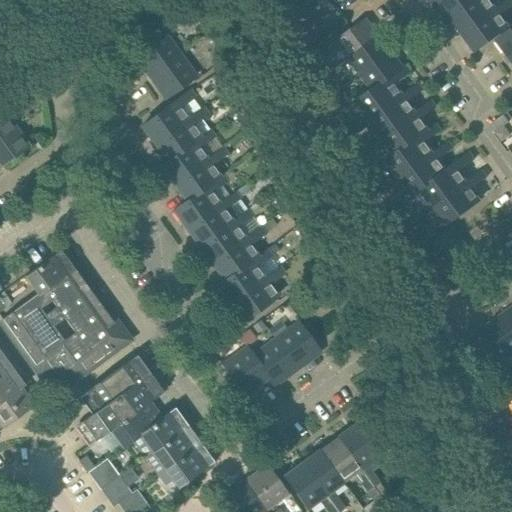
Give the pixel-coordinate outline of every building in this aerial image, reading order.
[(316,21),(300,0),(282,0),(278,4),(299,33),(316,21)] [(333,8),(326,0),(300,0),(316,21),(333,8)] [(437,0),(450,16),(471,0),(437,0)] [(462,34),(496,8),(490,0),(471,0),(450,16),(462,34)] [(462,34),(475,51),(509,26),(501,15),(511,6),(511,0),(507,0),(496,8),(462,34)] [(188,8),(177,17),(187,31),(193,26),(199,22),(188,8)] [(349,56),(378,35),(365,19),(336,40),(349,56)] [(511,29),(497,40),(511,60),(511,29)] [(132,52),(149,75),(178,54),(162,31),(132,52)] [(361,73),(390,52),(378,35),(349,56),(361,73)] [(324,48),(316,54),(321,62),(330,57),(324,48)] [(373,90),(402,68),(390,52),(361,73),(373,90)] [(166,99),(193,79),(195,77),(178,54),(149,75),(166,99)] [(34,66),(21,74),(30,87),(39,80),(38,72),(34,66)] [(410,73),(405,66),(402,68),(373,90),(357,101),(370,119),(402,95),(395,85),(400,82),(399,81),(410,73)] [(402,95),(370,119),(382,137),(415,112),(408,103),(412,100),(411,99),(423,90),(418,83),(402,95)] [(141,126),(154,144),(188,119),(180,109),(195,98),(190,91),(141,126)] [(415,112),(382,137),(395,154),(428,130),(421,120),(425,117),(424,116),(436,108),(430,101),(415,112)] [(0,165),(1,166),(29,146),(1,107),(0,107),(0,165)] [(167,161),(200,137),(193,127),(208,116),(203,108),(188,119),(154,144),(167,161)] [(509,123),(504,116),(490,126),(495,133),(509,123)] [(440,131),(435,124),(428,130),(395,154),(387,160),(400,178),(433,153),(426,144),(430,141),(429,139),(440,131)] [(200,137),(167,161),(161,166),(173,183),(223,149),(210,131),(201,138),(200,137)] [(453,149),(448,142),(433,153),(400,178),(413,196),(421,190),(446,171),(439,161),(443,158),(442,157),(453,149)] [(173,183),(186,201),(219,177),(212,167),(227,155),(223,149),(173,183)] [(474,160),(469,153),(446,171),(421,190),(435,209),(466,182),(459,173),(464,170),(463,169),(474,160)] [(466,182),(435,209),(446,225),(453,220),(480,201),(472,190),(476,187),(475,186),(487,178),(482,171),(466,182)] [(186,228),(219,204),(211,193),(227,182),(222,175),(219,177),(186,201),(173,210),(186,228)] [(186,228),(199,245),(232,221),(225,211),(240,200),(235,193),(219,204),(186,228)] [(199,245),(212,263),(260,227),(248,210),(232,222),(232,221),(199,245)] [(265,234),(260,227),(212,263),(224,280),(257,256),(250,246),(265,234)] [(452,229),(423,250),(435,267),(464,246),(452,229)] [(448,284),(477,263),(464,246),(435,267),(448,284)] [(24,276),(37,294),(38,296),(74,269),(60,250),(24,276)] [(218,285),(231,303),(264,278),(256,267),(272,256),(267,250),(258,257),(257,256),(224,280),(218,285)] [(244,321),(276,298),(278,296),(270,285),(285,274),(280,267),(264,278),(231,303),(244,321)] [(38,296),(37,294),(2,319),(46,380),(58,371),(67,382),(125,340),(74,269),(38,296)] [(511,308),(502,316),(511,329),(511,308)] [(511,329),(502,316),(479,333),(501,362),(511,353),(511,329)] [(261,320),(253,326),(258,333),(266,327),(261,320)] [(275,340),(296,369),(320,352),(298,323),(275,340)] [(267,378),(273,386),(296,369),(275,340),(253,356),(267,378)] [(223,365),(225,368),(245,394),(267,378),(253,356),(247,348),(223,365)] [(0,351),(0,376),(12,368),(0,351)] [(136,355),(84,394),(96,412),(153,370),(149,363),(148,364),(144,366),(136,355)] [(25,385),(12,368),(0,376),(0,403),(21,388),(25,385)] [(154,380),(159,377),(153,370),(96,412),(79,424),(92,443),(109,431),(108,430),(145,404),(145,405),(151,401),(163,392),(161,389),(165,386),(161,381),(157,384),(154,380)] [(0,430),(5,426),(29,409),(34,406),(21,388),(0,403),(0,430)] [(108,430),(109,431),(113,429),(126,446),(133,441),(133,440),(158,422),(157,420),(162,417),(151,401),(145,405),(145,404),(108,430)] [(133,440),(133,441),(146,458),(188,427),(174,408),(162,417),(157,420),(158,422),(133,440)] [(378,456),(355,425),(337,438),(373,488),(380,483),(366,464),(378,456)] [(188,427),(146,458),(158,475),(169,467),(201,444),(188,427)] [(366,493),(373,488),(337,438),(320,451),(343,483),(353,475),(366,493)] [(169,467),(158,475),(166,485),(173,481),(178,488),(214,462),(201,444),(169,467)] [(343,483),(320,451),(302,464),(336,511),(340,511),(345,509),(332,491),(343,483)] [(79,461),(87,473),(94,468),(85,456),(79,461)] [(115,480),(103,462),(94,468),(87,473),(100,491),(115,480)] [(326,511),(336,511),(302,464),(284,477),(307,508),(318,501),(326,511)] [(288,494),(267,465),(244,482),(265,511),(288,494)] [(113,508),(118,505),(127,498),(115,480),(100,491),(113,508)] [(263,511),(265,511),(244,482),(220,499),(230,511),(263,511)] [(128,499),(127,498),(118,505),(122,511),(144,511),(145,511),(133,495),(128,499)]
